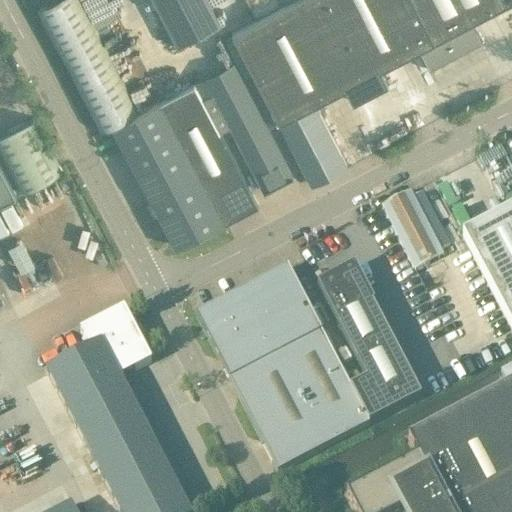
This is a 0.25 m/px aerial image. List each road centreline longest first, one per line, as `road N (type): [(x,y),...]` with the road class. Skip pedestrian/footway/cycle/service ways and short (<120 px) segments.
road 1 (unclassified): [(157,294),(511,112)]
road 2 (tertiary): [(157,294),(3,0)]
road 3 (tertiary): [(268,511),(157,294)]
